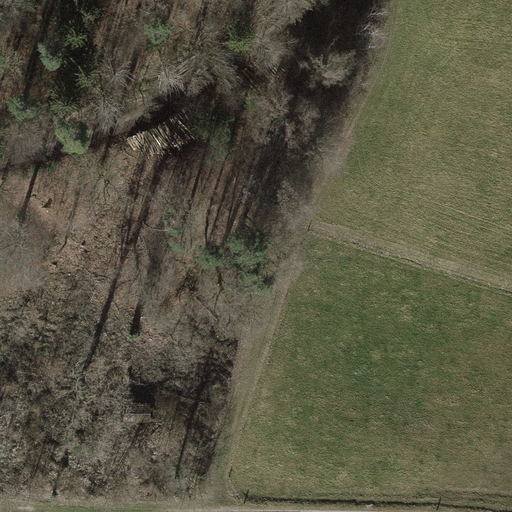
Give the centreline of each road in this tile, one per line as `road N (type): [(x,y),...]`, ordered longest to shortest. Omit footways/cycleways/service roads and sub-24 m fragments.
road 1 (track): [(0,160),(102,130),(194,87),(314,0)]
road 2 (track): [(194,87),(166,218),(125,300)]
